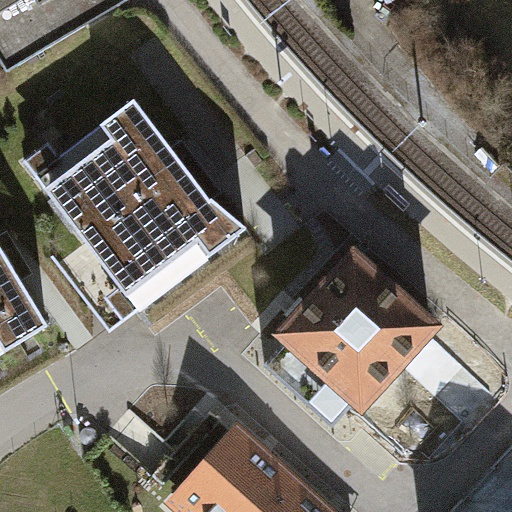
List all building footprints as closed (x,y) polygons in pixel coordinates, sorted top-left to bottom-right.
[(0,0),(0,31),(20,65),(129,0),(0,0)] [(20,65),(0,31),(0,57),(9,72),(20,65)] [(75,181),(53,199),(121,289),(144,272),(161,295),(247,230),(214,203),(210,203),(134,101),(58,159),(75,181)] [(0,356),(48,327),(0,248),(0,356)] [(498,387),(356,260),(286,334),(304,350),(291,365),(304,376),(296,385),(310,397),(318,389),(381,445),(395,430),(422,455),(442,449),(471,417),(481,425),(494,411),(484,403),(498,387)] [(318,511),(235,438),(177,503),(186,511),(318,511)]
